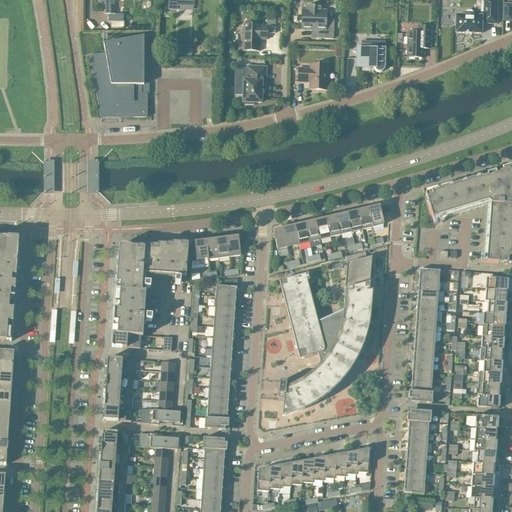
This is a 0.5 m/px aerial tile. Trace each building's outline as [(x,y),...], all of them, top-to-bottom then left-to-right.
[(105,0),(105,15),(108,15),(108,22),(124,22),(123,15),(113,15),(113,0),(105,0)] [(168,0),(168,4),(168,9),(176,10),(176,5),(193,6),(193,0),(168,0)] [(496,25),(496,0),(486,0),(486,10),(480,10),(480,17),(473,17),(473,13),(471,11),(466,11),(464,13),(464,17),(457,16),(456,16),(455,17),(456,17),(455,32),(455,33),(456,34),(456,33),(479,34),(481,34),(481,33),(480,33),(481,23),(483,23),(483,24),(496,25)] [(503,5),(502,21),(511,21),(511,5),(503,5)] [(322,11),(322,7),(306,6),(306,10),(302,10),(301,30),(315,31),(315,39),(333,39),(333,20),(325,20),(326,11),(322,11)] [(274,34),(275,20),(266,19),(266,27),(259,27),(259,26),(252,25),(252,23),(251,22),(246,22),(244,23),(244,25),(243,25),(242,51),(244,51),(244,50),(257,50),(257,52),(259,52),(259,40),(266,40),(266,33),(274,34)] [(430,49),(431,28),(418,27),(418,34),(407,33),(407,58),(402,57),(402,58),(423,59),(423,49),(430,49)] [(361,47),(361,50),(359,50),(360,35),(347,35),(347,55),(357,55),(356,68),(370,69),(370,67),(374,67),(374,70),(377,72),(380,73),(382,72),(384,70),(384,67),(385,49),(384,49),(384,44),(364,44),(362,45),(361,47)] [(147,118),(147,94),(141,94),(141,86),(143,86),(143,37),(103,44),(105,53),(89,56),(100,118),(147,118)] [(326,75),(326,66),(310,65),(310,70),(298,69),(297,82),(305,83),(305,81),(309,81),(309,90),(326,91),(326,81),(327,81),(327,75),(326,75)] [(234,88),(234,95),(243,95),(242,103),(244,103),(244,105),(253,106),(253,103),(260,104),(261,96),(261,89),(265,89),(265,68),(247,67),(247,81),(243,80),(243,88),(234,88)] [(510,176),(509,172),(509,170),(495,175),(494,173),(486,176),(486,178),(481,180),(481,179),(472,182),(473,183),(468,184),(467,183),(459,186),(459,187),(454,188),(454,187),(445,190),(445,191),(440,193),(440,192),(431,194),(432,197),(426,199),(428,208),(433,225),(442,223),(440,217),(488,203),(490,205),(486,254),(481,253),(480,262),(498,264),(498,263),(511,264),(511,263),(511,262),(511,258),(511,176),(511,177),(510,176)] [(368,210),(372,228),(383,225),(379,207),(368,210)] [(362,230),(372,228),(368,210),(358,212),(362,230)] [(351,233),(362,230),(358,212),(347,215),(351,233)] [(341,235),(351,233),(347,215),(336,217),(341,235)] [(330,238),(341,235),(336,217),(326,220),(330,238)] [(319,240),(330,238),(326,220),(315,222),(319,240)] [(309,242),(319,240),(315,222),(305,225),(309,242)] [(298,245),(309,242),(305,225),(294,227),(298,245)] [(288,247),(298,245),(294,227),(284,230),(288,247)] [(277,250),(288,247),(284,230),(273,232),(277,250)] [(9,298),(14,298),(18,239),(7,238),(7,239),(0,238),(0,297),(9,298)] [(227,239),(229,258),(240,256),(238,238),(227,239)] [(218,259),(229,258),(227,239),(216,241),(218,259)] [(207,260),(218,259),(216,241),(205,242),(207,260)] [(196,262),(207,260),(205,242),(194,244),(196,262)] [(186,270),(188,245),(172,243),(172,246),(169,246),(167,275),(175,276),(174,284),(180,285),(181,276),(185,276),(186,270)] [(115,291),(145,294),(145,293),(141,293),(141,288),(150,289),(150,284),(142,283),(143,273),(167,275),(169,246),(158,245),(157,247),(143,246),(143,249),(130,248),(130,247),(119,246),(118,249),(115,291)] [(369,325),(372,292),(368,293),(371,258),(347,264),(346,264),(343,311),(317,322),(307,282),(309,281),(307,274),(279,281),(290,324),(289,325),(290,330),(291,329),(299,359),(317,355),(319,365),(311,373),(302,380),(291,386),(285,389),(286,383),(279,382),(277,401),(283,401),(282,419),(294,415),(307,409),(318,402),(329,394),(340,383),(350,371),(358,358),(361,360),(362,361),(368,345),(373,329),(372,329),(368,329),(369,325)] [(418,281),(438,282),(439,271),(427,271),(419,270),(418,274),(419,274),(418,281)] [(485,290),(506,292),(507,280),(486,278),(485,290)] [(438,292),(438,282),(418,281),(418,284),(418,291),(438,292)] [(215,297),(235,299),(235,292),(236,292),(236,288),(228,287),(216,286),(215,297)] [(505,304),(506,292),(485,290),(484,302),(505,304)] [(144,305),(145,294),(115,291),(114,303),(144,305)] [(437,302),(438,292),(418,291),(417,291),(417,295),(417,301),(437,302)] [(11,342),(14,298),(9,298),(0,297),(0,341),(4,342),(11,342)] [(235,299),(215,297),(214,307),(234,309),(234,302),(235,302),(235,299)] [(436,313),(437,302),(417,301),(417,302),(416,301),(416,305),(417,305),(416,311),(436,313)] [(504,316),(505,304),(484,302),(487,303),(487,314),(483,314),(504,316)] [(144,313),(144,305),(114,303),(114,311),(144,313)] [(234,309),(214,307),(213,317),(233,319),(234,310),(235,310),(235,309),(234,309)] [(144,316),(144,313),(114,311),(113,323),(143,325),(143,322),(151,322),(152,317),(144,316)] [(435,323),(436,313),(416,311),(416,312),(415,315),(416,315),(416,321),(435,323)] [(503,327),(504,316),(483,314),(482,326),(503,327)] [(233,319),(213,317),(213,328),(233,329),(233,323),(234,323),(234,319),(233,319)] [(435,333),(435,323),(416,321),(415,322),(415,325),(415,332),(435,333)] [(142,337),(143,325),(113,323),(112,334),(142,337)] [(503,339),(503,327),(482,326),(481,337),(503,339)] [(233,330),(233,329),(213,328),(212,338),(232,339),(232,333),(233,333),(233,330)] [(434,343),(435,333),(415,332),(414,332),(414,335),(415,335),(414,342),(434,343)] [(142,338),(142,337),(112,334),(112,335),(113,335),(112,346),(111,346),(111,348),(121,348),(139,350),(140,338),(142,338)] [(502,351),(503,339),(481,337),(480,349),(502,351)] [(170,352),(171,339),(163,338),(162,351),(170,352)] [(232,340),(232,339),(212,338),(211,348),(231,349),(232,343),(232,340)] [(433,353),(434,343),(414,342),(413,342),(413,345),(414,345),(413,352),(433,353)] [(231,350),(231,349),(211,348),(211,358),(230,360),(231,353),(232,353),(232,350),(231,350)] [(501,362),(502,351),(480,349),(484,350),(483,361),(501,362)] [(0,365),(13,367),(13,353),(0,352),(0,365)] [(432,364),(433,353),(413,352),(412,356),(413,356),(413,362),(432,364)] [(230,360),(211,358),(210,368),(230,370),(230,363),(231,363),(231,360),(230,360)] [(135,362),(135,361),(107,359),(106,369),(134,371),(135,361),(135,362)] [(500,374),(501,362),(483,361),(482,373),(479,372),(500,374)] [(432,374),(432,364),(413,362),(413,363),(412,362),(412,366),(412,372),(432,374)] [(161,373),(174,374),(174,364),(161,363),(161,373)] [(0,375),(12,376),(13,367),(0,365),(0,375)] [(230,370),(210,368),(209,379),(229,380),(229,374),(230,374),(230,370)] [(133,381),(134,371),(106,369),(105,379),(133,381)] [(431,384),(432,374),(412,372),(412,373),(411,373),(411,376),(412,376),(411,382),(431,384)] [(499,386),(500,374),(479,372),(478,384),(499,386)] [(173,384),(174,374),(161,373),(160,383),(173,384)] [(0,384),(11,386),(12,376),(0,375),(0,384)] [(133,390),(133,381),(105,379),(105,388),(133,390)] [(229,380),(209,379),(208,389),(228,390),(229,384),(230,381),(229,380)] [(430,394),(431,384),(411,382),(411,383),(410,383),(410,386),(411,386),(410,392),(408,392),(432,394),(430,394)] [(172,393),(173,384),(160,383),(159,392),(172,393)] [(0,394),(10,395),(11,386),(0,384),(0,394)] [(498,397),(499,386),(478,384),(477,396),(498,397)] [(132,400),(133,390),(105,388),(104,398),(132,400)] [(228,391),(228,390),(208,389),(208,399),(228,400),(228,394),(229,394),(229,391),(228,391)] [(172,403),(172,393),(159,392),(159,402),(172,403)] [(431,405),(432,394),(408,392),(408,400),(411,400),(411,403),(414,403),(414,404),(418,404),(431,405)] [(0,404),(10,405),(10,395),(0,394),(0,404)] [(497,410),(498,397),(477,396),(476,408),(497,410)] [(131,409),(132,400),(104,398),(103,408),(131,410),(131,409)] [(228,404),(228,400),(208,399),(207,409),(227,410),(227,404),(228,404)] [(171,412),(172,403),(159,402),(158,411),(166,412),(171,412)] [(0,413),(9,414),(10,405),(0,404),(0,413)] [(131,410),(103,408),(102,421),(125,422),(126,410),(131,410)] [(227,411),(227,410),(207,409),(206,419),(205,419),(228,421),(228,420),(226,420),(227,414),(227,411)] [(148,424),(149,411),(141,410),(140,424),(148,424)] [(166,412),(158,411),(149,411),(148,424),(157,425),(158,422),(165,423),(166,412)] [(183,413),(171,412),(166,412),(165,423),(173,424),(172,426),(182,427),(183,413)] [(406,422),(430,424),(431,413),(417,412),(413,412),(410,412),(410,415),(407,415),(406,422)] [(0,423),(8,424),(9,414),(0,413),(0,423)] [(475,428),(496,430),(497,418),(476,416),(475,428)] [(228,428),(228,421),(205,419),(204,430),(217,431),(221,431),(224,431),(225,428),(228,428)] [(430,424),(406,422),(408,422),(408,428),(407,428),(407,432),(408,432),(427,434),(428,424),(430,424)] [(0,432),(8,434),(8,424),(0,423),(0,432)] [(495,442),(496,430),(475,428),(474,440),(495,442)] [(101,445),(129,447),(130,434),(103,432),(102,436),(101,436),(101,445)] [(427,444),(427,434),(408,432),(407,439),(406,442),(407,442),(427,444)] [(146,448),(147,435),(139,434),(138,448),(146,448)] [(163,450),(164,439),(156,438),(157,436),(147,435),(146,448),(155,449),(163,450)] [(180,451),(181,437),(172,437),(171,439),(164,439),(163,450),(168,450),(180,451)] [(202,450),(226,451),(226,444),(223,444),(224,441),(220,440),(216,440),(203,439),(202,450)] [(494,453),(495,442),(474,440),(473,452),(494,453)] [(426,454),(427,444),(407,442),(406,449),(406,452),(426,454)] [(128,457),(129,447),(101,445),(100,455),(128,457)] [(168,450),(163,450),(155,449),(155,459),(168,459),(168,450)] [(226,452),(226,451),(202,450),(204,450),(203,460),(223,461),(224,461),(224,458),(223,458),(224,452),(226,452)] [(357,452),(356,476),(356,473),(367,474),(369,450),(367,450),(367,453),(358,452),(357,452)] [(345,475),(356,476),(357,452),(357,455),(347,454),(346,454),(345,478),(345,475)] [(425,464),(426,454),(406,452),(406,459),(405,459),(405,462),(405,463),(425,464)] [(494,465),(494,453),(473,452),(477,452),(476,464),(472,463),(494,465)] [(334,477),(345,478),(346,454),(346,457),(336,456),(335,456),(334,480),(334,477)] [(127,466),(128,457),(100,455),(99,464),(127,466)] [(323,479),(334,480),(335,456),(335,459),(325,458),(324,458),(323,482),(323,479)] [(312,481),(323,482),(324,458),(324,461),(314,460),(313,460),(312,484),(312,481)] [(167,469),(168,459),(155,459),(154,468),(167,469)] [(223,468),(223,461),(203,460),(203,470),(222,471),(223,471),(223,468)] [(301,483),(312,484),(313,460),(313,463),(303,462),(302,462),(301,486),(301,483)] [(290,485),(301,486),(302,462),(302,465),(292,465),(292,464),(290,488),(290,485)] [(425,474),(425,464),(405,463),(405,469),(404,469),(404,472),(405,472),(405,473),(425,474)] [(493,477),(494,465),(472,463),(471,475),(493,477)] [(126,476),(127,466),(99,464),(99,474),(126,476)] [(279,487),(290,488),(292,464),(291,464),(291,467),(281,467),(281,466),(279,490),(279,487)] [(268,489),(279,490),(281,466),(280,466),(280,469),(270,469),(270,468),(268,492),(268,489)] [(166,479),(167,469),(154,468),(153,478),(166,479)] [(257,491),(268,492),(270,468),(269,468),(269,471),(259,471),(259,470),(258,470),(257,491)] [(222,478),(222,471),(203,470),(202,480),(222,482),(222,481),(223,478),(222,478)] [(424,485),(425,474),(405,473),(404,479),(403,483),(404,483),(424,485)] [(126,485),(126,476),(99,474),(98,483),(126,485)] [(492,488),(493,477),(471,475),(471,487),(492,488)] [(165,488),(166,479),(153,478),(153,487),(165,488)] [(221,488),(222,482),(202,480),(201,490),(221,492),(221,491),(222,491),(222,488),(221,488)] [(125,495),(126,485),(98,483),(97,493),(125,495)] [(423,495),(424,485),(404,483),(404,490),(403,489),(403,494),(411,494),(423,495)] [(165,498),(165,488),(153,487),(152,497),(165,498)] [(491,500),(492,488),(471,487),(470,499),(491,500)] [(220,498),(221,492),(201,490),(200,501),(220,502),(221,502),(221,498),(220,498)] [(124,505),(125,495),(97,493),(97,503),(124,505)] [(369,494),(358,496),(358,500),(362,503),(368,502),(369,494)] [(164,507),(165,498),(152,497),(151,506),(164,507)] [(490,511),(491,500),(470,499),(473,499),(472,510),(469,510),(490,511)] [(220,508),(220,502),(200,501),(200,511),(217,511),(219,511),(220,511),(220,509),(220,508)] [(123,511),(124,505),(97,503),(95,511),(123,511)]
